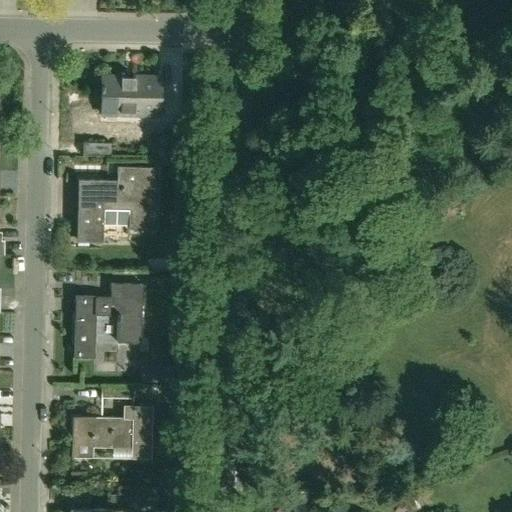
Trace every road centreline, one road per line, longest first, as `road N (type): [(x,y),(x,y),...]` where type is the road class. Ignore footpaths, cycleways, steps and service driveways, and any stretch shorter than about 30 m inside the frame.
road 1 (residential): [(29,511),(40,30)]
road 2 (tertiary): [(226,511),(236,32)]
road 3 (residential): [(236,32),(60,30)]
